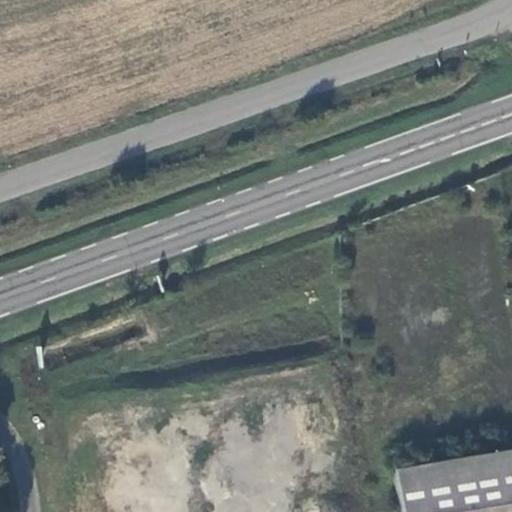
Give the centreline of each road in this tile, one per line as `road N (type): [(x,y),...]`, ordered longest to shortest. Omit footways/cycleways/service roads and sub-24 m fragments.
road 1 (primary): [(511,119),(0,301)]
road 2 (tertiary): [(0,187),(511,8)]
